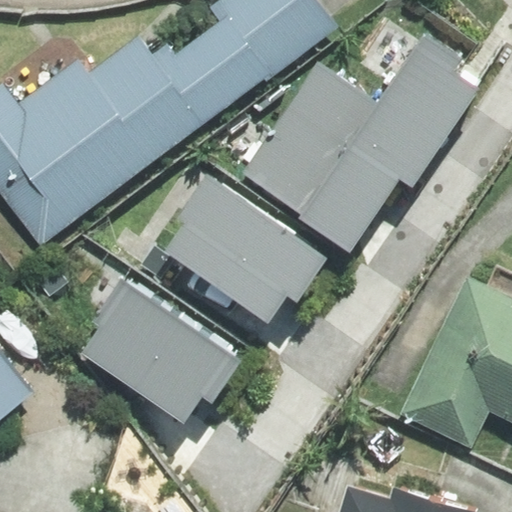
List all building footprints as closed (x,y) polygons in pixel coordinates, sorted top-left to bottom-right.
[(2,94),(0,94),(0,194),(39,248),(339,28),(318,0),(227,0),(217,8),(224,18),(175,54),(162,35),(105,76),(87,50),(11,106),(2,94)] [(356,71),(238,181),(341,291),(406,230),(386,209),(439,159),(356,71)] [(511,291),(472,272),(403,411),(472,446),(493,405),(511,414),(511,291)] [(0,420),(37,390),(0,345),(0,420)] [(477,511),(480,503),(397,476),(392,492),(357,481),(347,511),(477,511)]
